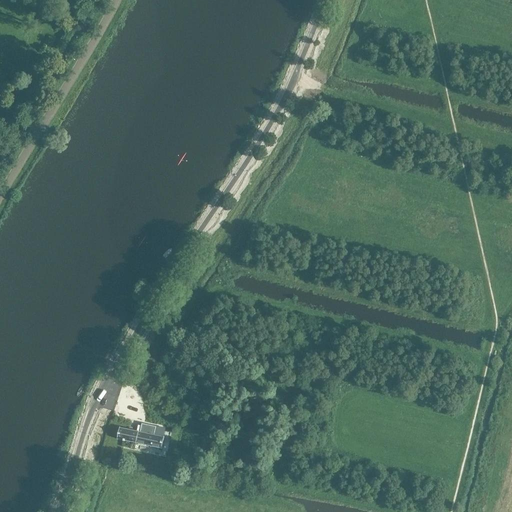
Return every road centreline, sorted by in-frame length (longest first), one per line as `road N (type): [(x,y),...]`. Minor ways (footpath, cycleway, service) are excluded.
road 1 (unclassified): [(58,511),(99,387),(269,125),(323,0)]
road 2 (unclassified): [(0,195),(116,0)]
